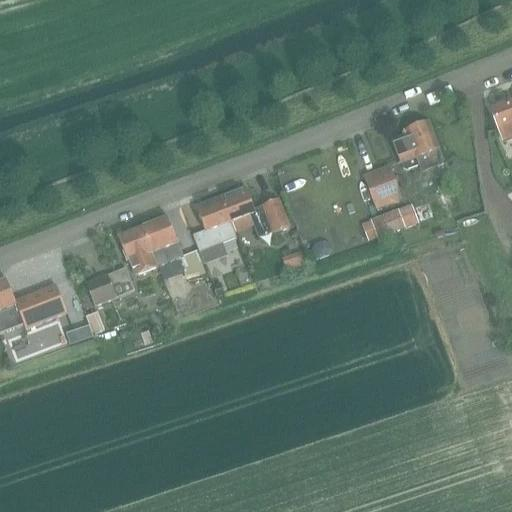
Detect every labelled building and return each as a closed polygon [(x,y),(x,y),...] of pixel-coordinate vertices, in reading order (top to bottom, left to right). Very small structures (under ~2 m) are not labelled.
[(511,102),(491,111),(499,133),(511,127),(511,102)] [(402,165),(400,161),(414,156),(422,175),(444,167),(428,124),(419,128),(416,126),(412,128),(410,131),(406,133),(407,137),(392,143),(401,165),(402,165)] [(376,212),(402,202),(390,169),(364,179),(376,212)] [(249,190),(246,191),(223,200),(232,226),(253,218),(262,240),(276,235),(277,236),(293,230),(282,202),(266,208),(257,212),(249,190)] [(299,190),(283,198),(297,226),(313,218),(299,190)] [(232,226),(223,200),(199,210),(208,232),(193,237),(199,252),(236,238),(232,226)] [(378,240),(405,230),(420,224),(414,209),(399,215),(398,213),(372,223),(378,240)] [(170,220),(146,229),(155,255),(166,252),(174,276),(182,273),(186,284),(207,277),(198,254),(185,259),(170,220)] [(157,259),(146,229),(121,239),(130,265),(132,264),(137,278),(160,270),(157,259)] [(308,262),(327,257),(324,247),(305,252),(308,262)] [(302,255),(294,258),(298,269),(306,267),(302,255)] [(95,307),(136,292),(127,270),(87,284),(95,307)] [(7,282),(0,285),(0,336),(24,327),(26,331),(67,315),(57,288),(16,304),(7,282)] [(86,319),(92,335),(105,331),(98,314),(86,319)] [(89,328),(66,336),(70,348),(82,344),(94,340),(91,333),(89,328)]
